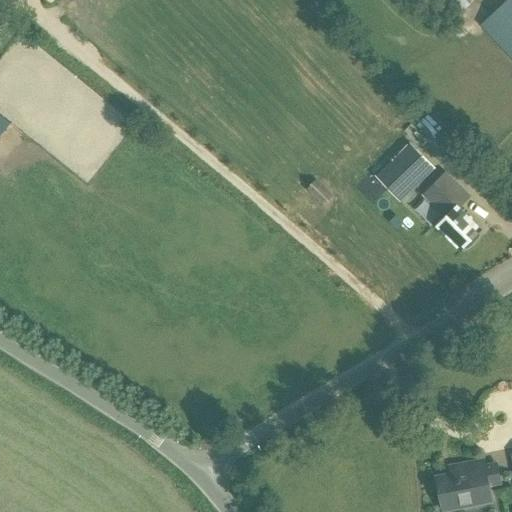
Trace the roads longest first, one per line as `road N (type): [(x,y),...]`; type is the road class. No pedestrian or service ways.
road 1 (track): [(30,4),(416,339)]
road 2 (unclassified): [(197,475),(511,283)]
road 3 (unclassified): [(197,475),(152,434),(0,341)]
